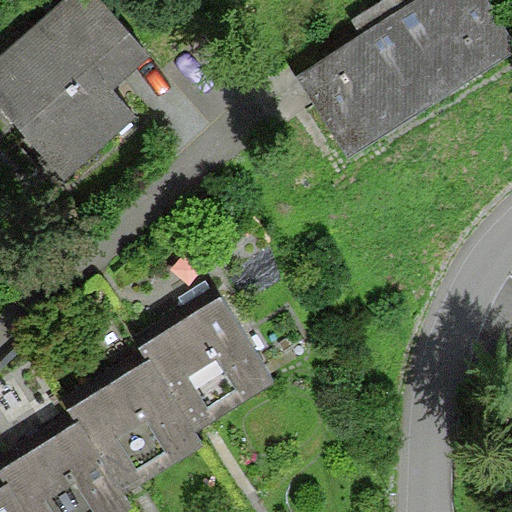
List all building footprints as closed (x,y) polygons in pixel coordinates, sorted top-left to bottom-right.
[(132,54),(81,0),(69,0),(0,64),(0,97),(39,139),(132,54)] [(470,0),(400,0),(287,70),(334,145),(498,45),(470,0)] [(172,273),(90,318),(99,335),(139,410),(222,366),(172,273)] [(139,410),(99,335),(27,374),(36,391),(75,464),(147,425),(139,410)] [(0,511),(36,511),(86,485),(75,464),(36,391),(0,409),(0,511)]
